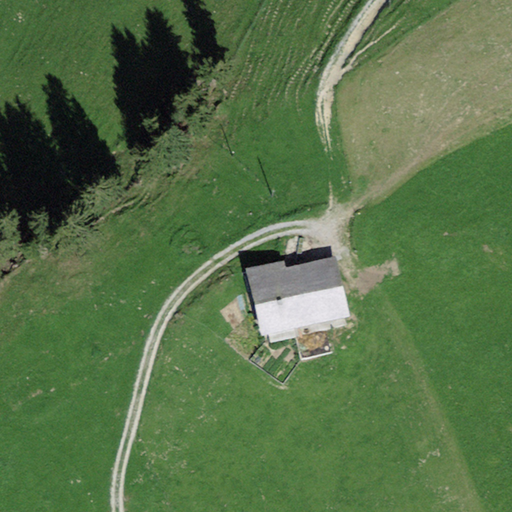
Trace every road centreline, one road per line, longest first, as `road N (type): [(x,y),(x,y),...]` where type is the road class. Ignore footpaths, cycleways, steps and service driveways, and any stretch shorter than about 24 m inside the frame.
road 1 (track): [(351,283),(331,237),(291,228),(238,247),(193,280),(163,316),(149,352),(118,470),(116,511)]
road 2 (track): [(375,0),(322,86),(319,105),(339,189),(331,237)]
